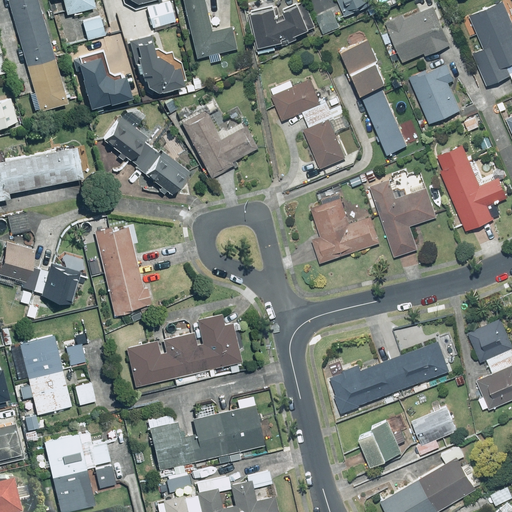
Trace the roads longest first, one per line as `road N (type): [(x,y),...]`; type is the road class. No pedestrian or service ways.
road 1 (residential): [(269,288),(210,255),(203,223),(260,212),(279,275)]
road 2 (residential): [(511,262),(324,313),(298,328)]
road 3 (residential): [(298,328),(291,360),(330,511)]
